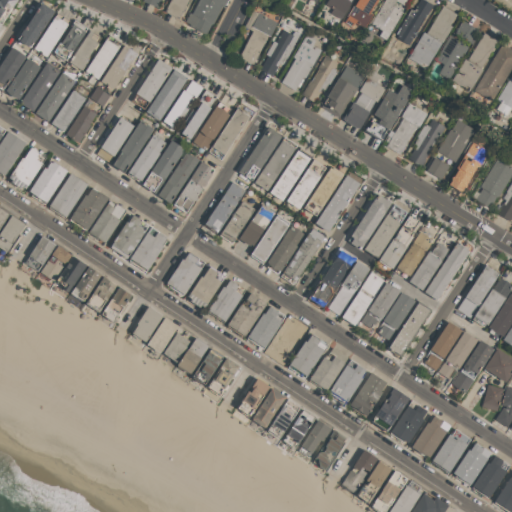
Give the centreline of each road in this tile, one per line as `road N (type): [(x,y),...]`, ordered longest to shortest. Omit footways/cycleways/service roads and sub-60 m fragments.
road 1 (residential): [(511,451),(0,109)]
road 2 (residential): [(483,511),(0,191)]
road 3 (tertiary): [(511,246),(162,31),(94,0)]
road 4 (residential): [(124,329),(273,101)]
road 5 (residential): [(398,373),(493,235)]
road 6 (residential): [(384,169),(295,305)]
road 7 (residential): [(162,31),(79,161)]
